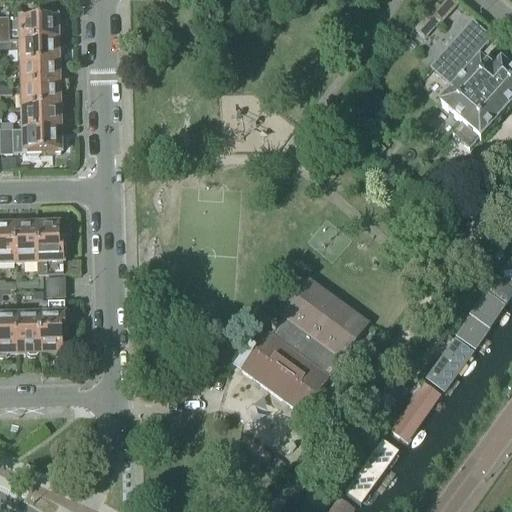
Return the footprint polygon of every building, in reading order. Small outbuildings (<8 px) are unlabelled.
[(436,7),(430,14),(442,25),(448,17),(458,6),(459,6),(451,0),(448,0),(440,10),(436,7)] [(10,23),(0,23),(0,48),(10,48),(10,46),(58,45),(58,35),(60,33),(60,25),(57,24),(57,22),(35,23),(34,20),(26,20),(25,23),(10,23)] [(475,61),(492,42),(472,24),(430,70),(454,92),(440,107),(460,125),(459,125),(462,128),(453,138),(469,153),(478,142),(480,144),(511,108),(511,74),(501,64),(492,74),(480,64),(479,64),(475,61)] [(58,45),(10,46),(10,48),(11,53),(18,53),(19,68),(22,68),(58,67),(58,65),(61,64),(61,56),(58,54),(58,45)] [(22,68),(23,91),(59,89),(59,80),(61,78),(61,70),(58,68),(58,67),(22,68)] [(23,91),(23,113),(60,112),(60,110),(62,108),(62,100),(59,99),(59,89),(23,91)] [(11,90),(0,90),(0,99),(12,99),(11,90)] [(23,113),(24,135),(60,134),(60,124),(63,123),(62,115),(60,113),(60,112),(23,113)] [(0,126),(0,128),(0,136),(12,135),(12,126),(0,126)] [(24,135),(13,135),(14,158),(28,157),(30,160),(38,160),(39,157),(61,156),(61,154),(64,153),(63,145),(61,143),(60,134),(24,135)] [(2,158),(14,158),(13,135),(12,135),(0,136),(1,158),(2,158)] [(415,174),(421,180),(432,170),(425,163),(415,174)] [(41,229),(36,229),(37,266),(38,280),(43,280),(64,279),(63,267),(64,267),(64,258),(66,258),(66,244),(63,244),(63,243),(60,243),(59,228),(55,229),(55,226),(41,226),(41,229)] [(0,267),(15,267),(14,230),(5,230),(3,227),(0,227),(0,267)] [(23,229),(14,230),(15,267),(37,266),(36,229),(35,229),(33,227),(25,227),(23,229)] [(511,270),(496,292),(497,298),(502,301),(508,300),(511,294),(511,270)] [(46,284),(47,303),(65,302),(64,283),(46,284)] [(267,338),(266,339),(328,383),(369,328),(307,283),(280,320),(283,322),(276,332),(273,329),(271,333),(274,335),(270,340),(267,338)] [(5,285),(0,284),(0,294),(6,294),(11,294),(13,294),(15,291),(15,287),(5,287),(5,285)] [(6,294),(0,294),(0,306),(2,307),(2,299),(11,299),(11,294),(6,294)] [(39,307),(39,319),(40,357),(45,357),(45,360),(59,360),(59,357),(63,357),(63,343),(66,343),(66,341),(69,341),(68,327),(66,327),(65,319),(64,306),(39,307)] [(461,342),(462,347),(467,351),(473,350),(497,316),(496,310),(492,307),(486,308),(461,342)] [(0,319),(0,361),(6,361),(9,358),(17,358),(16,319),(0,319)] [(39,319),(16,319),(17,358),(26,358),(29,360),(36,360),(39,358),(40,357),(39,319)] [(439,330),(432,340),(441,347),(448,337),(439,330)] [(328,383),(266,339),(241,374),(302,419),(328,383)] [(429,386),(430,392),(435,396),(440,395),(465,361),(464,355),(459,351),(454,352),(429,386)] [(414,385),(420,376),(412,370),(406,380),(414,385)] [(398,436),(399,441),(404,445),(410,444),(434,409),(433,404),(428,400),(422,401),(398,436)] [(378,416),(370,427),(380,434),(388,424),(379,417),(378,416)] [(267,470),(278,478),(285,468),(275,460),(267,470)] [(353,496),(354,501),(359,505),(364,504),(388,469),(387,463),(382,460),(377,461),(353,496)] [(318,500),(319,500),(325,505),(331,497),(317,486),(312,493),(319,499),(318,500)]
